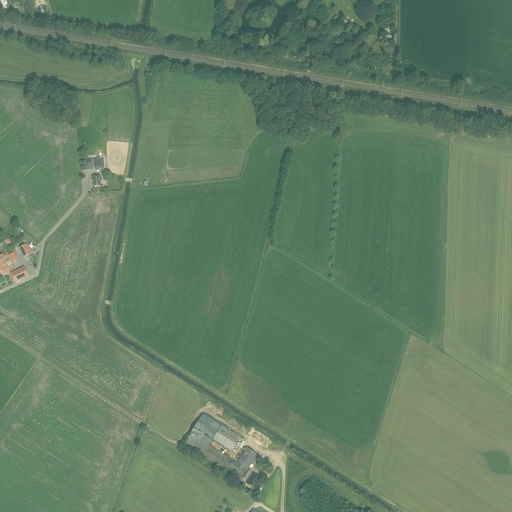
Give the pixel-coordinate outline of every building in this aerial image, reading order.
[(100,159),(93,159),(94,169),(104,168),(104,161),(100,161),(100,159)] [(93,186),(101,186),(100,176),(92,177),(92,181),(93,181),(93,186)] [(27,244),(19,247),(24,257),(32,253),(27,244)] [(18,260),(14,252),(8,255),(12,263),(18,260)] [(10,272),(9,268),(6,262),(0,264),(0,272),(3,271),(5,274),(10,272)] [(13,278),(15,282),(28,276),(24,267),(14,272),(16,277),(13,278)] [(203,413),(183,444),(221,469),(224,464),(228,467),(232,460),(208,445),(220,425),(203,413)] [(241,437),(221,425),(213,439),(232,452),(241,437)] [(257,455),(246,448),(237,463),(245,468),(246,467),(248,468),(257,455)] [(248,468),(246,467),(245,468),(237,463),(232,460),(228,467),(241,475),(242,473),(244,474),(242,477),(246,480),(251,472),(247,470),(248,468)] [(257,485),(261,478),(253,473),(246,483),(258,490),(260,487),(257,485)]
